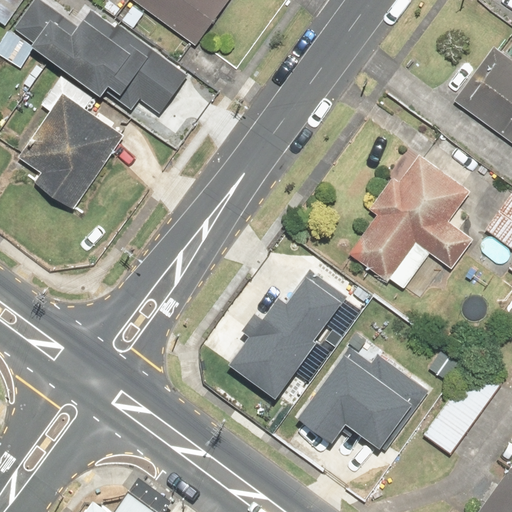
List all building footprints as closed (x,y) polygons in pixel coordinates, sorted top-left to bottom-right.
[(24,0),(0,0),(0,19),(9,25),(24,0)] [(61,0),(32,0),(15,24),(133,106),(143,92),(163,106),(188,70),(98,7),(89,19),(61,0)] [(133,0),(201,49),(236,1),(234,0),(133,0)] [(511,61),(494,49),(455,103),(511,145),(511,61)] [(66,84),(22,149),(45,165),(39,174),(82,203),(133,128),(66,84)] [(396,182),(390,177),(370,206),(378,212),(351,252),(404,289),(427,256),(450,273),(474,238),(448,220),(470,189),(441,169),(437,175),(412,158),(396,182)] [(511,191),(485,227),(511,247),(511,191)] [(283,289),(236,356),(281,387),(347,293),(308,266),(289,293),(283,289)] [(351,338),(301,409),(333,431),(347,411),(388,440),(429,383),(379,347),(374,354),(351,338)] [(450,454),(500,384),(473,365),(423,434),(450,454)] [(511,511),(511,466),(480,511),(511,511)] [(87,511),(144,511),(127,500),(118,511),(102,511),(93,505),(87,511)]
